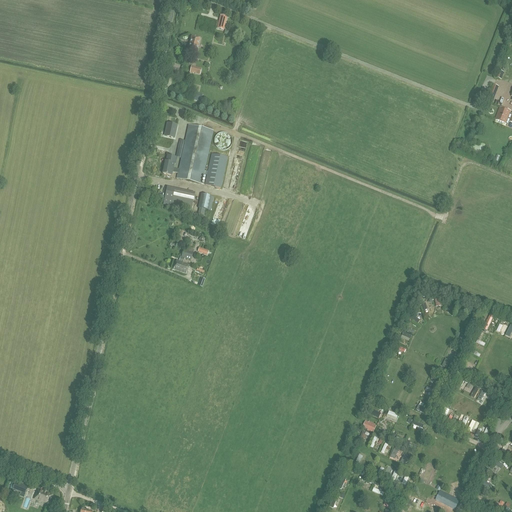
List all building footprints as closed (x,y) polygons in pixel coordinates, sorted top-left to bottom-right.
[(220,15),(217,29),(223,30),(227,17),(220,15)] [(188,51),(196,53),(200,38),(191,36),(188,51)] [(178,45),(174,37),(169,39),(174,47),(178,45)] [(193,73),(200,75),(201,68),(191,66),(190,73),(193,74),(193,73)] [(498,71),(496,78),(501,80),(504,73),(498,71)] [(486,102),(491,104),(498,87),(492,85),(486,102)] [(508,124),(509,122),(509,121),(511,115),(509,114),(510,111),(501,107),(496,120),(505,124),(506,123),(508,124)] [(167,123),(165,136),(173,138),(176,125),(167,123)] [(169,165),(165,165),(163,174),(172,176),(172,172),(178,173),(177,179),(201,184),(209,149),(213,131),(188,125),(184,144),(185,144),(179,170),(173,168),(174,166),(169,165)] [(214,142),(214,143),(214,144),(215,144),(215,145),(215,146),(216,146),(216,147),(217,148),(218,149),(219,149),(219,150),(220,150),(221,150),(222,150),(223,150),(224,150),(225,150),(226,150),(227,150),(228,149),(229,148),(230,148),(230,147),(231,147),(231,146),(231,145),(232,145),(232,144),(232,143),(232,142),(232,141),(232,140),(232,139),(232,138),(231,138),(231,137),(231,136),(230,136),(229,135),(228,134),(227,133),(226,133),(225,133),(224,132),(223,132),(222,132),(222,133),(221,133),(220,133),(219,133),(219,134),(218,134),(217,134),(217,135),(216,136),(215,137),(215,138),(215,139),(214,140),(214,141),(214,142)] [(227,158),(212,154),(205,185),(220,188),(227,158)] [(258,185),(255,195),(261,197),(264,187),(258,185)] [(171,206),(191,211),(195,195),(174,191),(166,189),(163,205),(171,206)] [(198,214),(204,215),(205,210),(208,210),(211,197),(201,195),(198,208),(199,209),(198,214)] [(174,270),(186,274),(189,264),(183,262),(185,258),(191,260),(193,253),(184,250),(181,257),(180,257),(179,261),(177,260),(174,270)] [(414,320),(419,325),(422,321),(417,316),(414,320)] [(484,329),(487,330),(493,319),(489,317),(484,329)] [(447,368),(450,361),(446,359),(442,366),(447,368)] [(474,376),(497,389),(499,387),(476,373),(474,376)] [(362,434),(359,442),(362,443),(363,438),(365,439),(367,436),(362,434)] [(387,445),(383,454),(386,456),(391,446),(387,445)] [(435,474),(436,470),(430,468),(425,483),(434,486),(438,475),(435,474)] [(481,484),(490,489),(491,485),(485,482),(486,480),(484,479),(483,481),(482,481),(481,484)] [(12,489),(25,494),(28,487),(15,482),(12,489)] [(38,490),(34,499),(48,504),(52,495),(47,493),(47,492),(43,491),(43,492),(38,490)] [(441,491),(436,500),(455,510),(459,501),(458,500),(460,496),(455,493),(453,498),(441,491)] [(384,505),(394,511),(397,505),(395,504),(393,507),(386,503),(384,505)] [(492,511),(494,511),(495,511),(498,507),(500,509),(501,505),(496,503),(495,506),(493,505),(492,508),(493,508),(492,511)]
